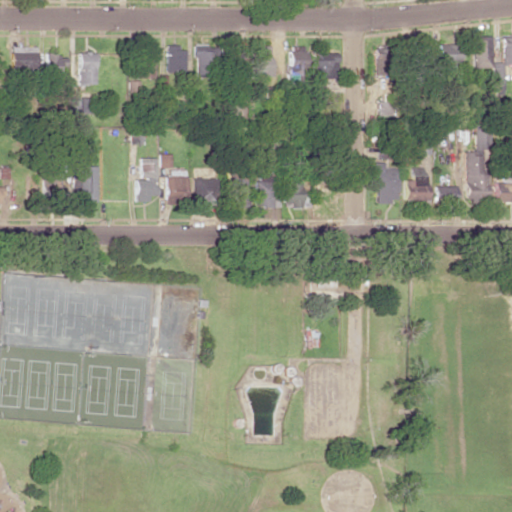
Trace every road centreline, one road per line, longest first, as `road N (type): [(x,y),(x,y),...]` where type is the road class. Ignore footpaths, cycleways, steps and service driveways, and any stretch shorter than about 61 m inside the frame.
road 1 (residential): [(511,3),(353,18),(0,20)]
road 2 (tertiary): [(511,235),(0,232)]
road 3 (residential): [(352,0),(352,234)]
